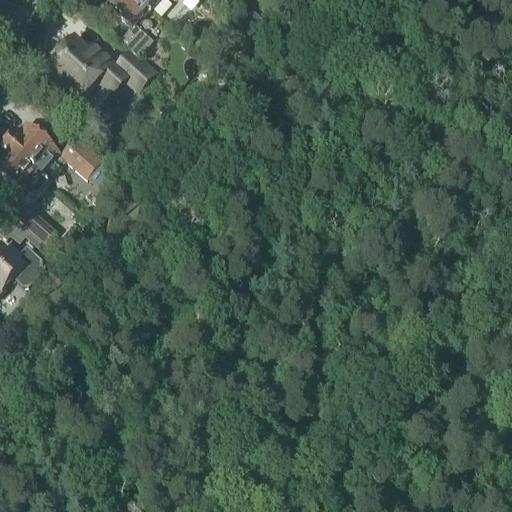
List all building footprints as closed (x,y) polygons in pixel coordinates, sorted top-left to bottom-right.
[(160,20),(138,0),(119,0),(108,13),(131,34),(134,30),(151,12),(160,20)] [(138,0),(160,20),(173,6),(171,4),(172,3),(174,5),(178,0),(192,0),(199,6),(204,0),(138,0)] [(259,40),(268,31),(254,17),(245,26),(259,40)] [(153,47),(134,30),(131,34),(119,47),(138,64),(153,47)] [(66,93),(81,106),(95,118),(112,98),(114,99),(125,87),(138,100),(159,78),(145,66),(141,70),(128,58),(114,73),(92,53),(88,58),(75,46),(71,50),(69,48),(66,48),(61,53),(61,56),(64,59),(43,82),(61,98),(66,93)] [(248,57),(239,67),(254,80),(274,59),(265,51),(254,63),(248,57)] [(261,94),(256,90),(251,97),(263,107),(281,84),(273,78),(261,94)] [(252,119),(260,108),(246,96),(237,108),(252,119)] [(62,161),(27,130),(21,138),(19,137),(7,151),(49,188),(66,168),(86,187),(102,169),(76,145),(62,161)] [(8,218),(47,252),(58,240),(27,213),(49,188),(7,151),(0,159),(0,182),(23,203),(20,207),(19,206),(8,218)] [(29,238),(9,223),(0,234),(0,240),(8,247),(10,243),(20,250),(29,238)] [(8,259),(1,253),(0,254),(0,302),(16,285),(25,293),(30,293),(45,276),(45,271),(28,256),(21,263),(12,255),(9,259),(8,259)]
